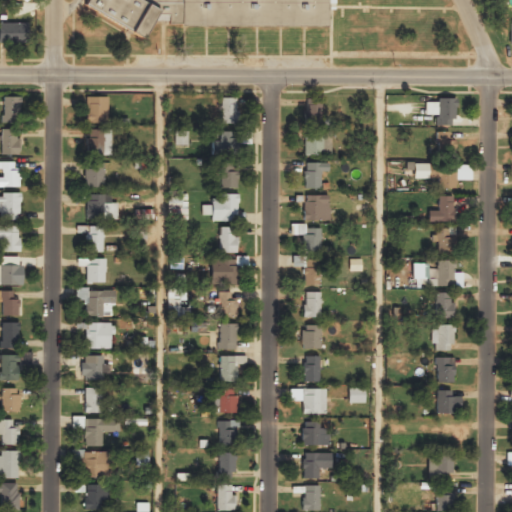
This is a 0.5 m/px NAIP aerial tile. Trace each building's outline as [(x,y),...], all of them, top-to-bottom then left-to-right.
[(80,0),(138,0),(140,1),(154,9),(152,12),(138,36),(79,2),(80,0)] [(140,1),(140,0),(323,0),(323,25),(176,24),(176,23),(163,23),(163,12),(152,12),(154,9),(140,1)] [(0,22),(0,41),(27,43),(28,23),(0,22)] [(18,96),(2,97),(2,122),(19,122),(18,96)] [(87,122),(107,123),(108,97),(87,96),(87,122)] [(220,123),(236,123),(237,97),(221,97),(220,123)] [(305,122),(320,123),(321,98),(306,97),(305,122)] [(455,98),(437,98),(437,102),(425,102),(425,114),(436,114),(435,125),(454,125),(455,98)] [(1,127),(1,154),(19,154),(19,138),(15,138),(16,128),(1,127)] [(331,129),(305,128),(304,154),(330,155),(331,129)] [(87,155),(111,155),(110,129),(87,129),(87,155)] [(187,145),(188,130),(175,129),(175,144),(187,145)] [(212,140),(212,154),(238,155),(238,143),(239,143),(239,131),(220,131),(220,141),(212,140)] [(455,159),(455,139),(448,139),(448,132),(439,132),(439,159),(455,159)] [(2,187),(20,186),(19,168),(13,168),(13,161),(1,162),(2,187)] [(103,187),(104,163),(85,162),(85,186),(103,187)] [(320,188),(320,172),(327,171),(327,162),(304,163),(305,188),(320,188)] [(456,188),(456,177),(456,171),(445,171),(445,163),(413,164),(413,178),(438,177),(438,188),(456,188)] [(237,188),(237,164),(220,164),(219,187),(237,188)] [(186,219),(187,201),(181,201),(182,191),(170,191),(169,212),(179,213),(178,219),(186,219)] [(0,212),(0,214),(0,219),(19,220),(19,193),(1,193),(1,197),(0,197),(0,212)] [(86,218),(117,219),(117,203),(110,203),(110,194),(86,194),(86,218)] [(201,205),(201,214),(211,215),(211,220),(237,221),(237,194),(219,194),(219,199),(211,198),(211,205),(201,205)] [(304,220),(329,220),(329,195),(304,195),(304,220)] [(428,222),(453,221),(453,195),(437,196),(438,210),(427,211),(428,222)] [(320,228),(305,228),(305,224),(293,224),(293,234),(302,234),(302,252),(320,252),(320,228)] [(18,251),(19,226),(0,225),(0,240),(1,241),(1,251),(18,251)] [(102,252),(102,227),(86,226),(85,252),(102,252)] [(218,253),(233,253),(234,227),(219,227),(218,253)] [(435,227),(435,253),(454,253),(455,228),(435,227)] [(18,256),(0,256),(0,265),(0,264),(0,284),(23,284),(22,265),(18,265),(18,256)] [(105,258),(86,258),(86,282),(105,282),(105,258)] [(319,260),(304,260),(304,285),(319,285),(319,260)] [(453,286),(454,260),(437,260),(436,279),(428,279),(428,285),(453,286)] [(176,285),(186,285),(186,274),(175,274),(176,285)] [(75,300),(85,299),(85,316),(111,316),(110,304),(114,304),(114,289),(75,290),(75,300)] [(167,318),(190,318),(190,307),(179,307),(180,299),(186,300),(186,290),(168,289),(167,318)] [(12,290),(0,290),(0,300),(2,301),(2,316),(19,315),(19,299),(13,299),(12,290)] [(303,317),(319,317),(320,292),(304,292),(303,317)] [(434,318),(453,318),(453,302),(449,302),(449,293),(435,292),(434,318)] [(236,316),(236,294),(219,294),(219,316),(236,316)] [(17,348),(17,322),(1,322),(1,348),(17,348)] [(235,349),(236,323),(219,323),(218,349),(235,349)] [(319,348),(320,325),(303,324),(302,348),(319,348)] [(432,350),(452,350),(452,326),(432,326),(432,350)] [(0,380),(17,380),(18,355),(0,355),(0,380)] [(102,355),(82,356),(82,378),(109,377),(108,364),(102,364),(102,355)] [(236,382),(236,363),(245,363),(246,356),(219,355),(219,381),(236,382)] [(318,382),(319,356),(304,355),(303,381),(318,382)] [(453,357),(436,357),(435,382),(453,382),(453,357)] [(18,388),(1,388),(2,411),(18,411),(18,388)] [(102,388),(85,388),(84,412),(101,412),(102,388)] [(325,389),(302,388),(302,413),(325,414),(325,389)] [(364,403),(364,388),(348,388),(348,402),(364,403)] [(219,413),(236,412),(236,389),(218,389),(219,413)] [(450,390),(436,390),(436,413),(461,412),(461,396),(451,396),(450,390)] [(16,419),(0,419),(0,433),(1,433),(1,445),(16,444),(16,419)] [(102,446),(101,431),(119,431),(119,419),(83,420),(84,446),(102,446)] [(218,445),(238,445),(237,420),(218,420),(218,445)] [(327,445),(327,428),(319,428),(319,422),(302,421),(302,445),(327,445)] [(0,477),(18,478),(18,451),(0,450),(0,477)] [(148,465),(148,450),(134,450),(134,465),(148,465)] [(111,452),(84,451),(83,477),(110,477),(111,452)] [(233,478),(234,453),(218,452),(217,477),(233,478)] [(318,478),(318,468),(330,468),(331,453),(303,452),(302,478),(318,478)] [(428,479),(451,479),(451,453),(428,453),(428,479)] [(0,510),(18,511),(18,483),(0,482),(0,510)] [(84,509),(101,509),(101,499),(108,500),(108,485),(85,485),(84,509)] [(230,485),(216,485),(216,511),(234,510),(234,494),(230,494),(230,485)] [(318,510),(319,485),(303,485),(302,510),(318,510)] [(436,511),(453,511),(452,487),(435,487),(436,511)]
